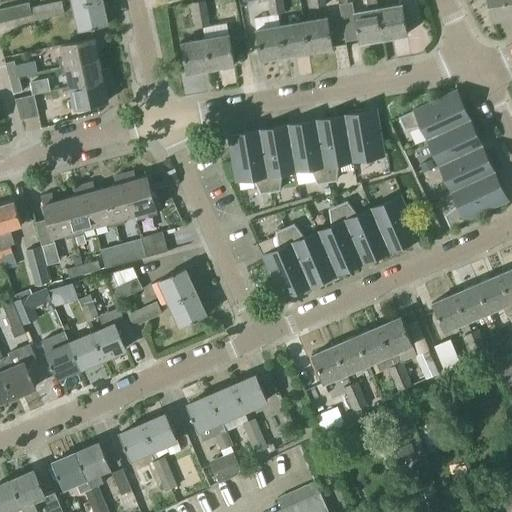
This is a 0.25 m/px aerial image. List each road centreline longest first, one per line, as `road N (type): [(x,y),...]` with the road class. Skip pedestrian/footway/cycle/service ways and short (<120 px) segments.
road 1 (residential): [(162,124),(367,80),(472,67)]
road 2 (residential): [(0,447),(259,336)]
road 3 (residential): [(259,336),(511,227)]
road 4 (residential): [(259,336),(162,124)]
road 5 (residential): [(338,511),(259,336)]
road 6 (residential): [(0,167),(162,124)]
road 7 (residential): [(162,124),(135,0)]
